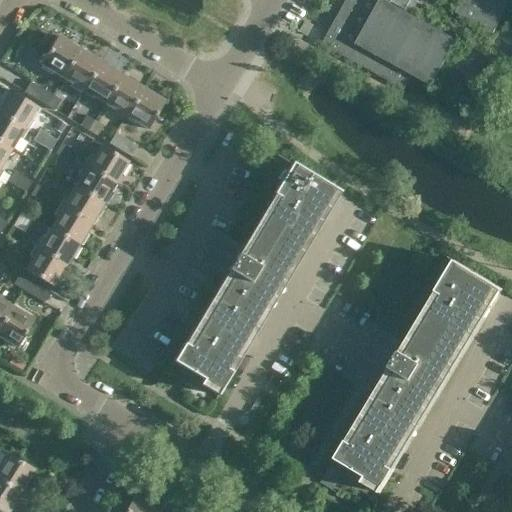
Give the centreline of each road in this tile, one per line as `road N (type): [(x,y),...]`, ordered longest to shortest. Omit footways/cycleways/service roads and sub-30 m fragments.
road 1 (residential): [(130,423),(51,376),(214,96)]
road 2 (residential): [(199,465),(348,201)]
road 3 (residential): [(393,511),(511,299)]
road 4 (residential): [(214,96),(53,0)]
